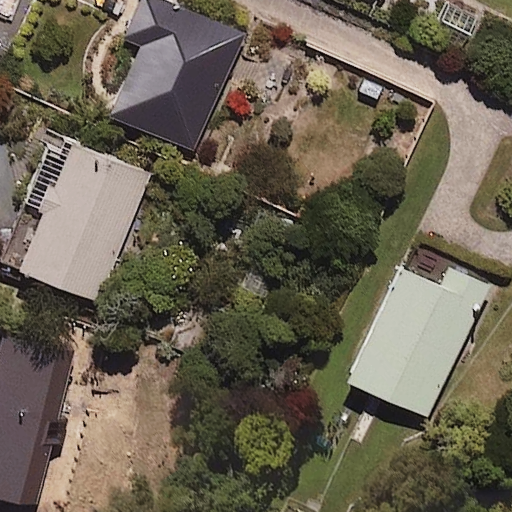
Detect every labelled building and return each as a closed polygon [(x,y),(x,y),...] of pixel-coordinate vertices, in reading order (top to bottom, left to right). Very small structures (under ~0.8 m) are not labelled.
[(240,25),(184,0),(120,0),(111,20),(129,29),(97,98),(187,140),(240,25)] [(453,0),(428,0),(424,9),(466,31),(476,11),(453,0)] [(147,168),(62,131),(8,253),(93,291),(147,168)] [(430,273),(389,253),(335,367),(421,407),(483,275),(439,254),(430,273)] [(44,369),(0,356),(0,431),(25,438),(44,369)]
